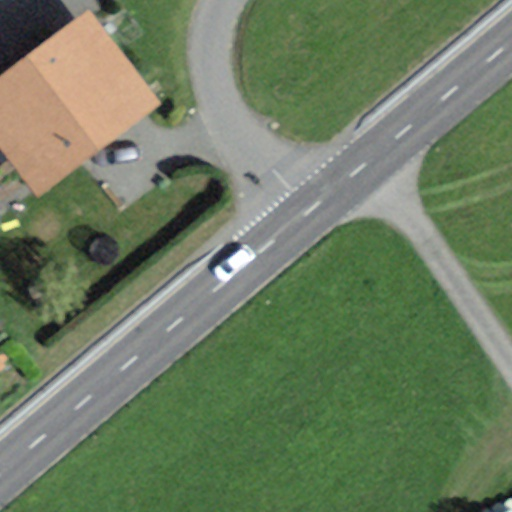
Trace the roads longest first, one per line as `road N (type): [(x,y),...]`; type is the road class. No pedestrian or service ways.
road 1 (tertiary): [(303,205),(0,463)]
road 2 (tertiary): [(511,29),(303,205)]
road 3 (residential): [(216,0),(204,38),(217,103),(303,205)]
